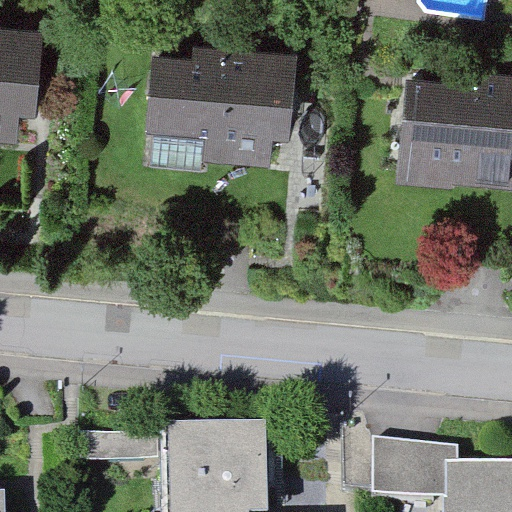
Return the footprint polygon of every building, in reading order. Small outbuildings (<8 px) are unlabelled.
[(44,34),(0,31),(0,149),(20,150),(21,121),(40,122),(44,34)] [(303,49),(156,37),(148,134),(208,139),(206,162),(270,168),(272,138),(296,140),(303,49)] [(486,90),(407,84),(399,180),(511,188),(511,67),(488,66),(486,90)] [(274,511),(271,436),(170,440),(172,511),(274,511)] [(461,457),(375,448),(375,509),(449,508),(449,511),(511,511),(511,472),(462,472),(461,457)]
